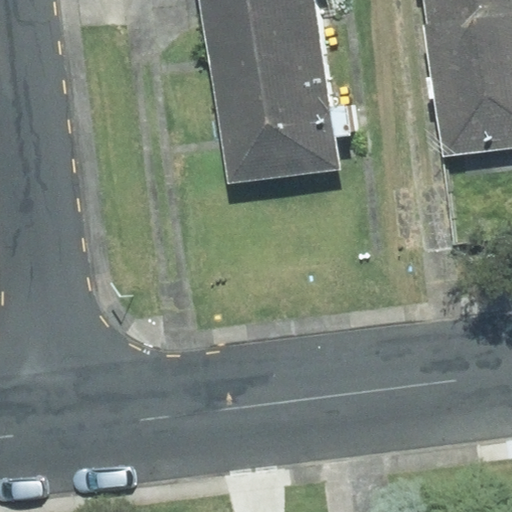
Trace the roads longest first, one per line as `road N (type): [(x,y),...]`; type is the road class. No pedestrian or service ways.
road 1 (tertiary): [(63,427),(511,372)]
road 2 (residential): [(11,0),(63,427)]
